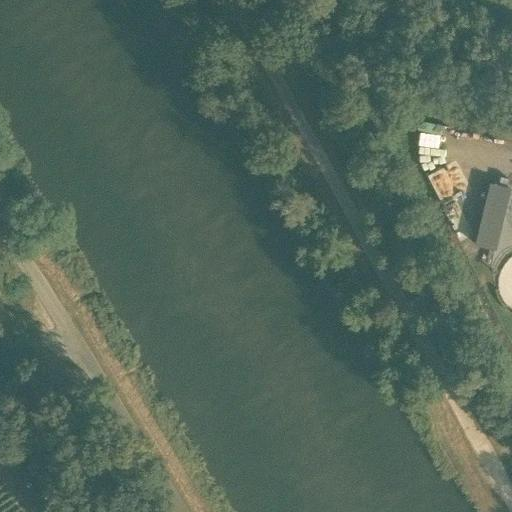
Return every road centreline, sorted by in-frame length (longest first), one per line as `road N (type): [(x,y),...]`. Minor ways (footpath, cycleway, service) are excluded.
road 1 (unclassified): [(511,477),(240,0)]
road 2 (unclassified): [(175,511),(0,223)]
